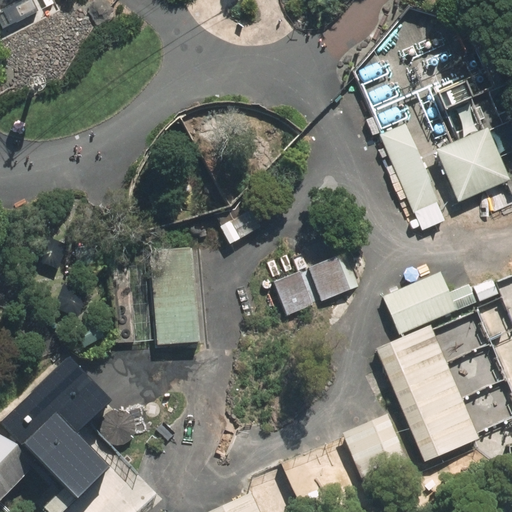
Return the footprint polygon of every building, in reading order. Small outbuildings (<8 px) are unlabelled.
[(0,22),(2,25),(38,6),(34,0),(15,0),(0,8),(0,22)] [(62,49),(43,23),(8,49),(20,64),(41,49),(46,57),(0,91),(0,120),(8,132),(56,139),(58,103),(89,74),(67,45),(62,49)] [(441,90),(448,106),(476,94),(469,78),(441,90)] [(416,212),(423,229),(447,220),(439,202),(440,201),(407,123),(381,133),(415,213),(416,212)] [(438,148),(461,200),(511,178),(511,176),(490,126),(438,148)] [(221,223),(230,239),(263,222),(254,206),(221,223)] [(199,336),(191,242),(148,246),(156,340),(199,336)] [(324,298),(357,287),(347,256),(313,267),(324,298)] [(275,281),(288,316),(316,306),(302,271),(275,281)] [(447,294),(438,273),(382,298),(398,335),(475,303),(468,286),(447,294)] [(475,287),(481,301),(499,293),(493,279),(475,287)] [(75,327),(86,346),(106,335),(95,316),(75,327)] [(444,361),(428,326),(373,350),(409,431),(423,463),(478,439),(474,432),(460,398),(444,361)] [(81,495),(114,462),(81,429),(116,395),(75,354),(7,420),(81,495)] [(103,435),(107,440),(113,443),(119,445),(125,444),(131,441),(135,436),(138,430),(138,424),(136,418),(132,413),(126,409),(121,408),(115,408),(110,410),(106,414),(103,418),(101,424),(101,429),(103,435)] [(344,438),(362,480),(405,463),(393,433),(385,415),(342,433),(344,438)] [(0,503),(32,470),(0,439),(0,503)] [(211,511),(261,511),(253,493),(246,496),(211,511)]
